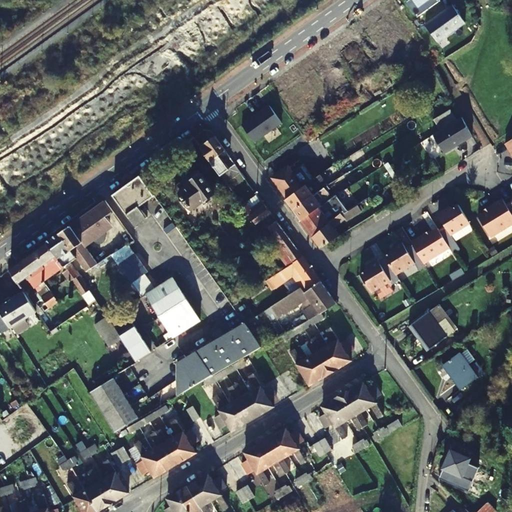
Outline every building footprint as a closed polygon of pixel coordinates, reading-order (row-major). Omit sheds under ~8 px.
[(408,0),(406,2),(418,18),(441,1),(439,0),(408,0)] [(439,43),(466,24),(453,6),(426,25),(439,43)] [(241,122),(255,141),(282,123),(268,103),(241,122)] [(455,122),(448,110),(433,120),(440,131),(455,122)] [(467,131),(462,123),(433,140),(438,148),(467,131)] [(220,175),(229,169),(221,156),(227,152),(216,136),(205,144),(207,146),(201,150),(220,175)] [(236,164),(229,169),(220,175),(225,183),(241,172),(236,164)] [(286,199),(301,189),(288,168),(273,179),(286,199)] [(246,179),(241,172),(225,183),(230,189),(246,179)] [(336,172),(307,190),(305,187),(301,189),(286,199),(285,200),(292,210),(327,187),(337,181),(340,179),(336,172)] [(192,184),(181,192),(194,210),(217,194),(203,174),(191,183),(192,184)] [(148,219),(140,208),(156,197),(141,175),(113,195),(136,227),(148,219)] [(327,187),(329,191),(332,196),(342,189),(337,181),(327,187)] [(327,195),(326,193),(329,191),(327,187),(292,210),(299,220),(319,207),(316,202),(327,195)] [(338,202),(349,195),(346,190),(319,207),(299,220),(312,236),(348,213),(356,207),(354,203),(343,210),(338,202)] [(246,202),(248,204),(243,207),(255,224),(271,213),(262,201),(257,194),(246,202)] [(511,212),(506,203),(503,198),(489,206),(490,208),(478,215),(491,236),(511,223),(511,212)] [(106,201),(60,233),(78,260),(86,271),(99,264),(87,247),(95,242),(97,243),(99,244),(101,245),(103,244),(105,242),(106,241),(107,239),(108,236),(107,234),(105,230),(111,226),(111,224),(111,222),(111,221),(108,217),(114,212),(106,201)] [(470,223),(458,204),(447,211),(445,209),(438,213),(445,226),(439,230),(450,248),(453,253),(460,249),(451,235),(470,223)] [(356,207),(348,213),(312,236),(320,248),(340,236),(335,227),(347,219),(348,221),(363,211),(360,206),(356,207)] [(277,221),(268,227),(281,246),(291,240),(277,221)] [(450,248),(439,230),(437,228),(426,235),(425,233),(411,242),(411,243),(424,264),(450,248)] [(122,237),(117,240),(123,250),(129,246),(135,242),(126,230),(120,234),(122,237)] [(73,279),(90,305),(97,300),(72,264),(78,260),(60,233),(48,242),(67,269),(70,267),(76,277),(73,279)] [(276,250),(289,268),(303,257),(291,240),(281,246),(276,250)] [(53,272),(62,286),(73,279),(76,277),(70,267),(67,269),(48,242),(13,270),(19,282),(26,277),(33,287),(53,272)] [(396,275),(414,264),(419,271),(426,267),(424,264),(411,243),(405,247),(402,242),(394,246),(396,249),(384,256),(384,257),(394,272),(396,275)] [(123,250),(113,256),(120,266),(136,256),(129,246),(123,250)] [(136,256),(120,266),(148,308),(152,306),(172,340),(199,323),(173,278),(158,287),(154,290),(144,275),(148,273),(136,256)] [(280,285),(297,275),(309,291),(322,283),(303,257),(289,268),(275,275),(274,276),(280,285)] [(394,272),(384,257),(378,261),(377,260),(370,265),(371,267),(360,275),(371,293),(375,291),(380,299),(383,298),(382,297),(390,291),(391,293),(393,291),(391,287),(391,284),(399,280),(396,275),(394,272)] [(329,293),(322,283),(309,291),(306,294),(314,304),(329,293)] [(277,316),(304,301),(297,287),(269,302),(277,316)] [(31,304),(25,293),(0,306),(0,312),(2,316),(10,329),(36,313),(31,304)] [(51,293),(42,299),(48,308),(58,302),(51,293)] [(332,297),(329,293),(314,304),(321,313),(322,312),(337,304),(332,297)] [(314,319),(317,323),(326,318),(324,313),(314,319)] [(430,349),(444,339),(451,334),(443,323),(438,323),(434,326),(425,313),(412,323),(430,349)] [(94,322),(108,346),(122,339),(108,314),(94,322)] [(317,323),(314,319),(303,325),(306,330),(317,323)] [(134,320),(118,330),(135,357),(151,347),(134,320)] [(430,349),(412,323),(410,325),(429,350),(430,349)] [(292,331),(295,336),(306,330),(303,325),(292,331)] [(236,363),(258,350),(243,326),(195,353),(177,363),(177,398),(186,392),(210,378),(213,376),(224,370),(236,363)] [(328,330),(336,342),(329,346),(341,366),(352,360),(348,353),(355,349),(349,339),(342,343),(333,327),(328,330)] [(283,337),(285,342),(295,336),(292,331),(283,337)] [(330,373),(341,366),(329,346),(324,349),(317,336),(312,339),(330,373)] [(314,355),(307,359),(319,380),(330,373),(312,339),(307,342),(314,355)] [(309,385),(319,380),(307,359),(303,361),(296,349),(290,352),(309,385)] [(474,379),(455,354),(441,365),(460,390),(474,379)] [(249,364),(246,359),(237,364),(239,369),(249,364)] [(239,369),(237,364),(225,371),(228,376),(239,369)] [(228,376),(225,371),(214,377),(217,382),(228,376)] [(250,376),(257,388),(252,391),(263,412),(274,406),(270,400),(277,396),(271,385),(264,389),(255,373),(250,376)] [(214,377),(205,383),(207,388),(217,382),(214,377)] [(137,421),(112,378),(89,393),(114,435),(136,422),(137,421)] [(364,381),(354,387),(366,408),(371,405),(378,417),(384,414),(374,399),(381,394),(375,383),(368,388),(364,381)] [(238,383),(233,386),(252,419),(263,412),(252,391),(245,395),(238,383)] [(236,401),(230,404),(241,425),(252,419),(233,386),(229,388),(236,401)] [(361,411),(366,408),(354,387),(344,393),(364,426),(368,424),(361,411)] [(358,429),(364,426),(344,393),(333,400),(345,420),(351,417),(358,429)] [(231,431),(241,425),(230,404),(224,407),(217,395),(212,398),(221,414),(214,418),(220,429),(227,425),(231,431)] [(348,436),(340,423),(345,420),(333,400),(322,406),(326,412),(319,417),(326,427),(333,423),(342,439),(348,436)] [(172,410),(169,405),(159,411),(162,416),(172,410)] [(201,418),(195,406),(188,410),(195,421),(201,418)] [(162,416),(159,411),(148,418),(151,422),(162,416)] [(30,421),(34,426),(40,422),(36,417),(30,421)] [(151,422),(148,418),(137,424),(140,429),(151,422)] [(174,422),(180,435),(175,438),(186,459),(197,452),(193,445),(200,441),(194,431),(187,434),(178,419),(174,422)] [(402,425),(398,419),(387,426),(388,427),(385,428),(383,426),(379,429),(383,436),(402,425)] [(137,424),(128,430),(130,434),(140,429),(137,424)] [(291,434),(287,428),(276,434),(282,445),(289,455),(294,452),(302,464),(307,461),(298,445),(304,441),(298,430),(291,434)] [(383,436),(379,429),(373,432),(374,435),(372,436),(375,441),(383,436)] [(161,430),(157,432),(176,465),(186,459),(175,438),(168,442),(161,430)] [(158,448),(153,451),(165,472),(176,465),(157,432),(151,435),(158,448)] [(265,441),(285,474),(290,471),(283,459),(289,455),(282,445),(276,434),(265,441)] [(332,449),(325,437),(319,441),(314,444),(321,456),(327,452),(332,449)] [(364,441),(362,438),(357,441),(358,442),(362,449),(369,445),(366,440),(364,441)] [(265,441),(255,447),(267,468),(273,465),(280,477),(285,474),(265,441)] [(155,478),(165,472),(153,451),(148,454),(141,442),(136,444),(145,460),(138,464),(144,475),(151,471),(155,478)] [(358,442),(352,445),(353,447),(351,449),(354,454),(362,449),(358,442)] [(88,450),(92,457),(98,454),(97,452),(99,450),(96,445),(88,450)] [(270,484),(262,471),(267,468),(255,447),(245,453),(249,459),(242,463),(248,474),(255,470),(265,486),(270,484)] [(123,448),(117,452),(124,463),(130,460),(123,448)] [(470,457),(451,449),(438,478),(457,486),(460,480),(468,484),(472,474),(464,470),(470,457)] [(86,459),(87,460),(92,457),(88,450),(81,454),(83,459),(86,459)] [(124,463),(117,452),(111,455),(119,467),(124,463)] [(76,464),(73,459),(66,463),(71,470),(76,467),(75,465),(76,464)] [(104,463),(111,475),(106,478),(118,500),(129,493),(109,460),(104,463)] [(62,472),(64,472),(65,474),(71,470),(66,463),(59,467),(62,472)] [(107,506),(118,500),(106,478),(99,482),(92,470),(87,473),(107,506)] [(89,488),(84,491),(96,511),(97,511),(107,506),(87,473),(82,476),(89,488)] [(301,476),(305,483),(313,479),(310,474),(308,475),(306,473),(301,476)] [(209,474),(198,481),(211,502),(218,498),(225,510),(230,507),(220,492),(227,487),(220,477),(213,481),(209,474)] [(298,488),(305,483),(301,476),(296,479),(297,481),(295,483),(298,488)] [(40,484),(38,478),(30,480),(32,489),(38,487),(37,484),(40,484)] [(23,488),(25,488),(26,490),(32,489),(30,480),(21,483),(23,488)] [(210,511),(206,505),(211,502),(198,481),(189,486),(198,503),(204,511),(210,511)] [(82,511),(96,511),(84,491),(79,494),(72,482),(67,485),(82,511)] [(15,491),(13,485),(5,487),(7,496),(13,494),(13,492),(15,491)] [(256,496),(248,485),(243,489),(237,492),(244,504),(250,500),(256,496)] [(178,493),(190,511),(194,511),(197,510),(197,511),(204,511),(198,503),(189,486),(178,493)] [(279,489),(284,496),(291,492),(288,487),(286,488),(284,486),(279,489)] [(276,501),(284,496),(279,489),(274,492),(275,494),(273,496),(276,501)] [(190,511),(178,493),(168,499),(172,506),(165,510),(166,511),(190,511)] [(464,508),(468,511),(479,511),(488,504),(479,494),(464,508)] [(40,497),(44,511),(40,511),(58,511),(53,511),(50,511),(46,496),(40,497)] [(18,511),(25,511),(22,503),(16,505),(18,511)]
